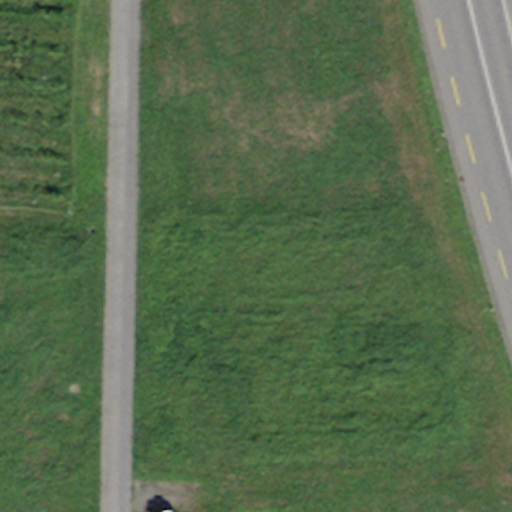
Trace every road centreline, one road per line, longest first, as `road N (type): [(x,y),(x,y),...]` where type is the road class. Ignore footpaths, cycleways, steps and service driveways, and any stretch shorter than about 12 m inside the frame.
road 1 (track): [(109,511),(124,0)]
road 2 (secondary): [(473,0),(511,166)]
